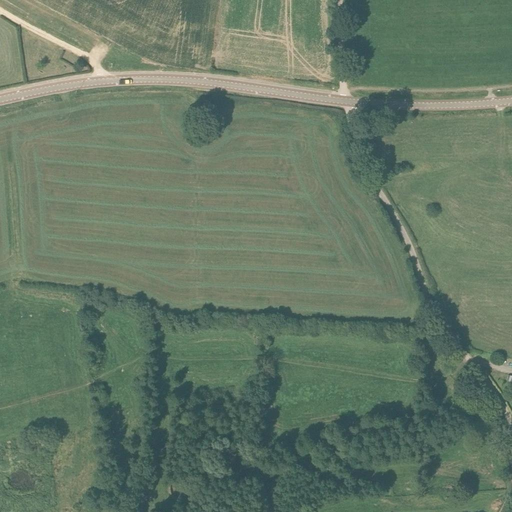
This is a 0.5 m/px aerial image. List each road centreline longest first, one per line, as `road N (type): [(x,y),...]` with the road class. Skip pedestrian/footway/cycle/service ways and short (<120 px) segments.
road 1 (unclassified): [(348,101),(359,157),(405,237),(430,304),(511,423)]
road 2 (tertiary): [(0,100),(99,81),(177,79),(348,101)]
road 3 (tertiary): [(348,101),(511,101)]
road 4 (track): [(99,81),(93,62),(0,11)]
